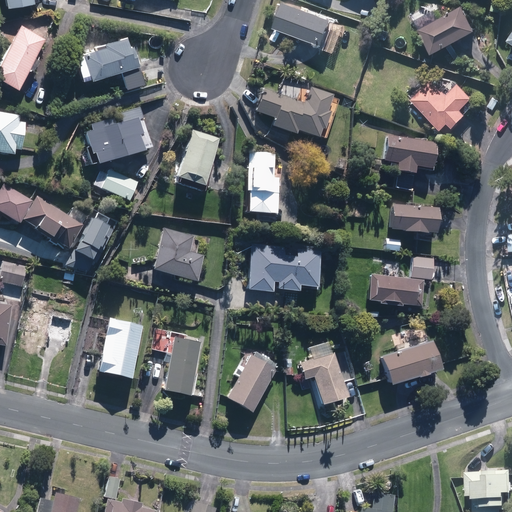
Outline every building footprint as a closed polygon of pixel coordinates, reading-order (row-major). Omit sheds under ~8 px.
[(312,46),(303,53),(310,60),(319,49),(323,50),(327,39),(337,42),(344,21),(283,0),(282,0),(273,28),(298,37),(297,41),(307,44),(312,46)] [(464,4),(421,29),(435,54),(478,29),(464,4)] [(45,39),(19,23),(0,54),(0,77),(15,87),(45,39)] [(100,47),(72,53),(78,81),(113,74),(115,81),(138,76),(135,65),(138,65),(133,43),(129,44),(127,35),(98,41),(100,47)] [(455,127),(469,113),(464,109),(475,97),(449,74),(440,84),(432,76),(411,99),(444,129),(450,123),(455,127)] [(268,126),(292,136),(294,131),(321,142),(339,98),(309,85),(302,102),(263,86),(253,110),(272,118),(268,126)] [(499,100),(492,96),(487,107),(493,110),(499,100)] [(89,155),(92,154),(96,165),(97,171),(91,185),(126,202),(127,202),(137,182),(102,162),(151,149),(138,106),(118,111),(121,121),(113,123),(111,117),(87,124),(89,130),(82,132),(88,152),(89,155)] [(21,150),(21,136),(22,136),(22,125),(18,122),(17,114),(0,111),(0,153),(13,155),(13,149),(21,150)] [(202,186),(217,139),(188,130),(173,177),(202,186)] [(380,161),(386,161),(385,169),(393,170),(393,172),(411,174),(412,167),(429,169),(432,140),(383,135),(380,161)] [(253,222),(274,223),(276,176),(273,176),(274,153),(247,151),(245,176),(244,176),(242,211),(253,212),(253,222)] [(85,217),(72,208),(67,215),(34,194),(35,191),(6,176),(0,186),(0,213),(18,226),(21,221),(52,243),(55,242),(65,249),(85,217)] [(400,232),(420,234),(421,232),(432,233),(434,206),(390,203),(388,229),(400,230),(400,232)] [(163,225),(151,269),(193,281),(201,255),(186,251),(191,233),(163,225)] [(398,239),(384,238),(383,250),(397,251),(398,239)] [(287,251),(254,249),(251,286),(273,288),(274,280),(280,281),(280,284),(301,286),(301,281),(312,282),(312,286),(319,286),(321,250),(301,249),(301,255),(286,254),(287,251)] [(411,257),(409,277),(429,280),(431,259),(411,257)] [(4,259),(0,275),(0,278),(25,284),(29,265),(4,259)] [(368,274),(365,300),(377,301),(376,303),(399,306),(399,304),(418,306),(421,280),(368,274)] [(13,304),(0,303),(0,341),(7,342),(8,317),(12,317),(13,304)] [(80,315),(34,308),(30,334),(76,341),(80,315)] [(145,323),(111,317),(101,367),(135,374),(145,323)] [(202,340),(177,335),(166,387),(191,392),(202,340)] [(384,351),(393,379),(440,365),(432,338),(384,351)] [(279,363),(257,350),(230,395),(252,408),(279,363)] [(349,395),(336,351),(305,360),(309,374),(316,372),(325,403),(349,395)] [(511,471),(466,472),(467,494),(476,494),(476,511),(509,511),(508,492),(511,492),(511,471)] [(393,511),(395,493),(376,491),(374,505),(365,504),(364,511),(393,511)] [(52,500),(38,497),(34,511),(75,511),(79,499),(54,493),(52,500)] [(124,501),(110,497),(106,511),(157,511),(158,509),(141,505),(141,503),(124,499),(124,501)] [(215,511),(218,504),(198,498),(194,511),(215,511)]
